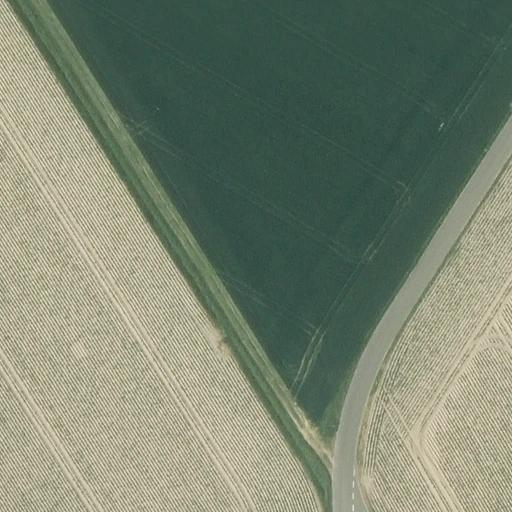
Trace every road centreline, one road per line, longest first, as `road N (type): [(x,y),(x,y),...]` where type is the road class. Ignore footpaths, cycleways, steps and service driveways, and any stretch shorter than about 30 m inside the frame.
road 1 (track): [(35,0),(344,494)]
road 2 (unclassified): [(511,132),(388,326),(361,384),(344,494)]
